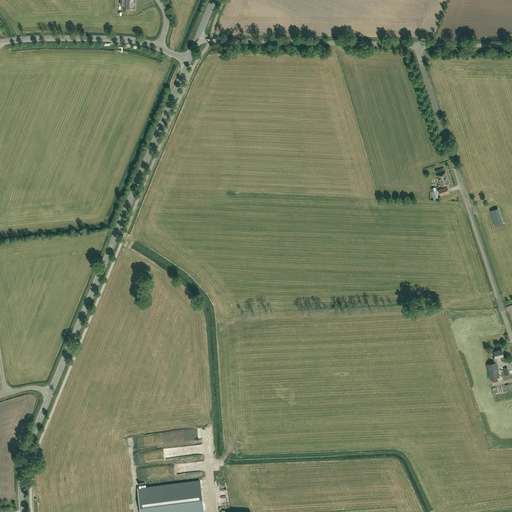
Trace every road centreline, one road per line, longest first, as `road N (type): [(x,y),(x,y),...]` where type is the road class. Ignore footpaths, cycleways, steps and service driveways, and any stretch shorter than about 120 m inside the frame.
road 1 (tertiary): [(50,392),(188,60)]
road 2 (unclassified): [(511,338),(415,44)]
road 3 (unclassified): [(415,44),(197,37)]
road 4 (unclassified): [(158,47),(129,39),(11,41)]
road 5 (tertiary): [(21,511),(21,471),(50,392)]
